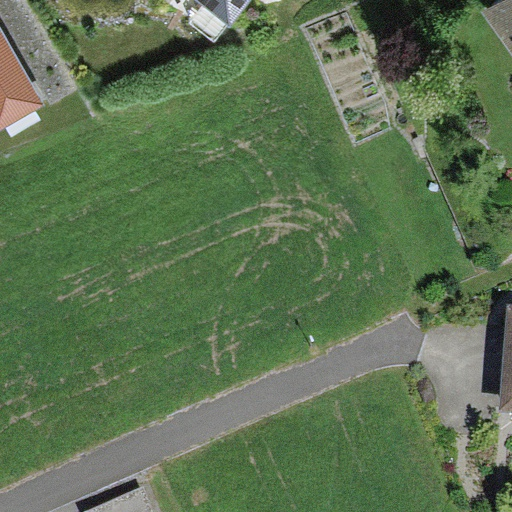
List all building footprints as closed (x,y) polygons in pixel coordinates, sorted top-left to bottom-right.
[(214,0),(231,13),(240,0),(214,0)] [(511,0),(485,0),(483,2),(511,42),(511,0)] [(0,125),(47,99),(0,16),(0,125)] [(511,313),(508,313),(500,422),(511,423),(511,313)] [(152,511),(144,492),(96,511),(152,511)]
